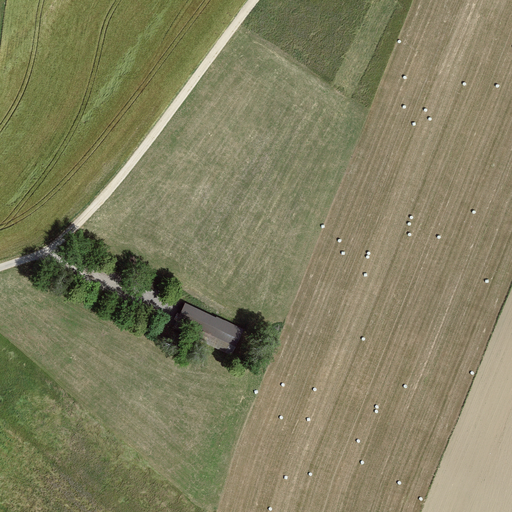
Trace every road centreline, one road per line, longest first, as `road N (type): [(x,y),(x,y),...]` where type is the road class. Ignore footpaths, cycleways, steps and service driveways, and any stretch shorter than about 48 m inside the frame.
road 1 (track): [(49,250),(110,186),(255,0)]
road 2 (track): [(0,266),(49,250),(165,308)]
